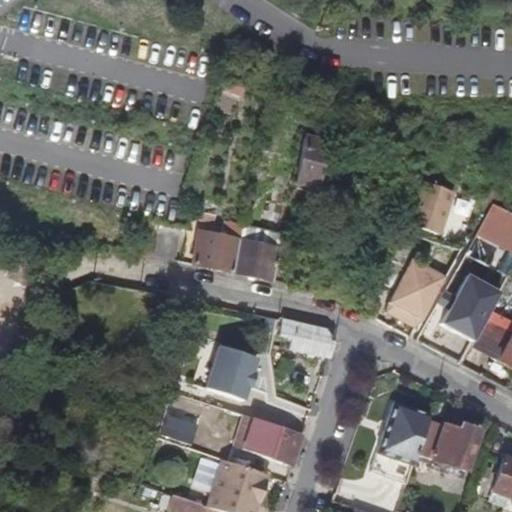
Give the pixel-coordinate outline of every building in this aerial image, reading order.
[(243,88),(219,79),(216,88),(240,96),(243,88)] [(304,125),(307,111),(295,107),(293,123),(304,125)] [(307,111),(304,124),(311,126),(311,129),(329,133),(331,120),(307,111)] [(305,137),(295,183),(314,187),(324,141),(305,137)] [(433,232),(445,200),(422,191),(410,223),(433,232)] [(511,213),(491,202),(474,236),(511,254),(511,213)] [(151,259),(159,225),(135,220),(128,254),(151,259)] [(174,264),(181,229),(159,225),(151,259),(174,264)] [(232,275),(239,242),(186,231),(179,264),(232,275)] [(270,283),(277,250),(239,242),(232,275),(270,283)] [(284,286),(291,253),(277,250),(270,283),(284,286)] [(411,259),(407,265),(403,273),(436,291),(440,283),(444,277),(411,259)] [(502,285),(469,268),(466,273),(499,291),(502,285)] [(403,273),(387,303),(419,321),(436,291),(403,273)] [(487,312),(499,291),(466,273),(454,295),(454,297),(450,303),(446,310),(439,323),(472,340),(487,312)] [(419,321),(387,303),(383,313),(412,329),(419,321)] [(467,350),(495,365),(511,332),(511,325),(487,312),(472,340),(467,350)] [(327,360),(332,345),(324,331),(281,323),(278,339),(288,341),(287,352),(327,360)] [(511,374),(511,332),(495,365),(511,374)] [(256,360),(218,348),(204,390),(241,403),(256,360)] [(370,476),(403,488),(414,458),(423,432),(428,419),(395,407),(370,476)] [(292,459),(300,436),(256,421),(244,417),(225,411),(219,428),(238,435),(234,446),(280,462),(282,456),(292,459)] [(164,412),(160,422),(171,426),(175,416),(164,412)] [(184,448),(189,434),(159,424),(158,428),(154,439),(184,448)] [(463,475),(477,434),(457,428),(455,434),(441,430),(438,437),(423,432),(414,458),(463,475)] [(282,456),(280,462),(290,465),(292,459),(282,456)] [(266,476),(220,461),(209,496),(254,511),(266,476)] [(511,501),(511,464),(502,461),(491,494),(511,501)] [(215,511),(204,508),(162,494),(158,508),(169,511),(215,511)] [(253,511),(254,511),(209,496),(204,508),(215,511),(253,511)]
